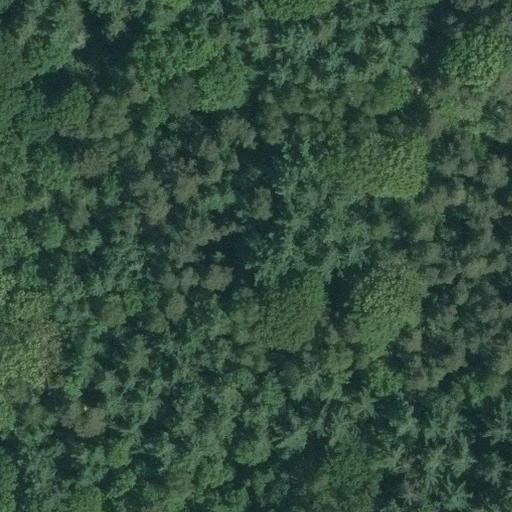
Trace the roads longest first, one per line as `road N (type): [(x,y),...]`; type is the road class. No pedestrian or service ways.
road 1 (track): [(361,511),(413,0)]
road 2 (track): [(0,28),(224,48),(330,28),(410,29)]
